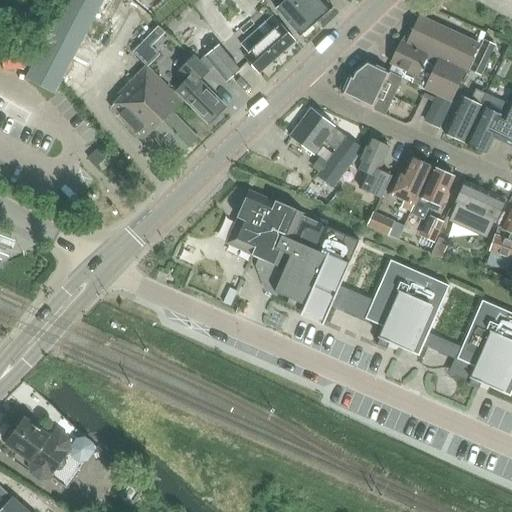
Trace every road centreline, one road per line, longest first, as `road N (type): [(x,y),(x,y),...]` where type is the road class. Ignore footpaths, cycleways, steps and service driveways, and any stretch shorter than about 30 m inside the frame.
road 1 (residential): [(511,448),(101,268)]
road 2 (tertiary): [(101,268),(295,82)]
road 3 (residential): [(511,184),(295,82)]
road 4 (tertiary): [(0,377),(101,268)]
